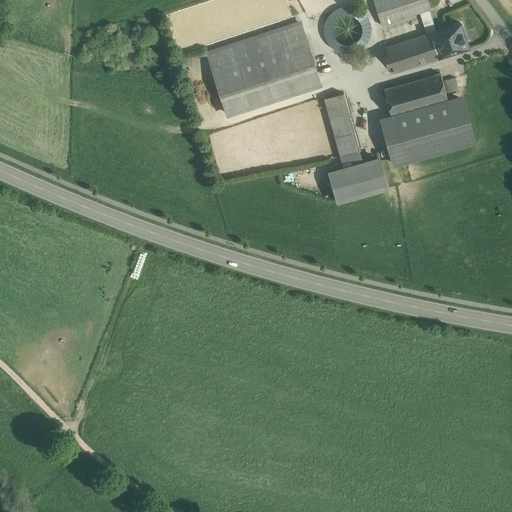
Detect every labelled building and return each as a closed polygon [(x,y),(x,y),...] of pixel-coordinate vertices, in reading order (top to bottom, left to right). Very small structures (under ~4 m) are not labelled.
[(427,0),(373,0),(382,25),(431,9),(427,0)] [(352,48),(351,43),(373,40),(368,12),(356,13),(355,6),(323,12),(330,52),(352,48)] [(430,13),(421,16),(427,34),(386,47),(395,72),(446,55),(445,53),(436,32),(430,13)] [(300,22),(208,52),(228,114),(320,84),(300,22)] [(458,25),(436,32),(445,53),(466,46),(458,25)] [(441,73),(384,89),(392,116),(448,100),(447,94),(443,81),(441,73)] [(456,77),(443,81),(447,94),(459,91),(456,77)] [(344,93),(325,98),(341,156),(360,150),(344,93)] [(448,100),(392,116),(393,119),(383,121),(395,164),(474,141),(463,99),(449,103),(448,100)] [(360,150),(341,156),(344,167),(363,162),(360,150)] [(344,167),(331,171),(339,200),(387,187),(379,158),(363,162),(344,167)]
